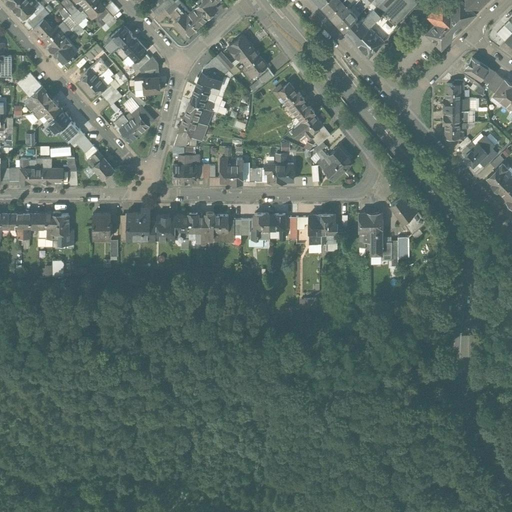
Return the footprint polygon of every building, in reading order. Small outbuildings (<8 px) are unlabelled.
[(19,0),(14,5),(24,17),(33,8),(31,6),(36,1),(35,0),(19,0)] [(86,0),(83,3),(87,8),(83,11),(91,19),(104,6),(99,0),(98,0),(86,0)] [(164,0),(155,0),(149,6),(154,11),(165,1),(164,0)] [(182,0),(180,0),(176,4),(184,12),(187,15),(190,12),(182,4),(185,2),(182,0)] [(203,0),(204,0),(199,5),(209,16),(218,8),(214,4),(217,1),(216,0),(203,0)] [(323,0),(321,2),(329,11),(340,0),(323,0)] [(340,0),(329,11),(337,19),(347,9),(351,6),(348,3),(347,1),(348,0),(340,0)] [(356,0),(351,6),(347,9),(352,15),(363,4),(365,6),(371,0),(356,0)] [(394,0),(381,13),(370,24),(385,38),(398,25),(395,22),(416,0),(394,0)] [(440,0),(430,10),(429,11),(430,13),(437,19),(429,27),(427,29),(429,31),(440,42),(442,44),(444,42),(455,31),(457,29),(456,29),(457,29),(456,29),(461,24),(462,24),(463,23),(463,22),(474,11),(475,11),(476,10),(476,9),(484,0),(440,0)] [(175,3),(172,7),(175,10),(176,9),(181,15),(184,12),(176,4),(175,3)] [(190,12),(187,15),(197,26),(209,16),(199,5),(190,12)] [(43,7),(32,18),(37,23),(48,13),(43,7)] [(358,21),(354,17),(344,27),(356,39),(370,24),(381,13),(375,7),(365,17),(363,15),(358,21)] [(347,9),(337,19),(344,27),(354,17),(352,15),(347,9)] [(187,15),(184,12),(181,15),(175,21),(182,29),(180,30),(186,36),(197,26),(187,15)] [(54,28),(44,18),(33,27),(43,38),(43,37),(51,46),(65,34),(63,32),(69,27),(63,21),(58,26),(57,25),(54,28)] [(123,24),(108,38),(114,44),(118,41),(121,44),(132,34),(123,24)] [(370,24),(356,39),(369,54),(385,38),(370,24)] [(511,32),(504,25),(497,33),(504,41),(511,32)] [(65,34),(51,46),(50,47),(57,54),(72,41),(71,40),(76,36),(71,30),(66,35),(65,34)] [(146,49),(132,34),(121,44),(123,47),(116,53),(123,60),(129,53),(135,60),(146,49)] [(260,55),(243,34),(229,45),(242,62),(243,60),(247,65),(259,55),(260,55)] [(97,43),(86,53),(91,59),(102,50),(97,43)] [(234,65),(222,51),(216,56),(229,69),(229,70),(234,65)] [(145,53),(132,65),(137,70),(139,67),(150,58),(145,53)] [(0,55),(0,71),(1,72),(1,75),(12,75),(12,55),(0,55)] [(72,55),(63,62),(68,69),(77,61),(72,55)] [(150,58),(139,67),(143,75),(159,74),(158,63),(152,55),(150,58)] [(216,56),(216,55),(206,65),(214,73),(224,77),(229,69),(216,56)] [(259,55),(247,65),(250,68),(246,71),(250,77),(267,64),(259,55)] [(488,67),(472,57),(465,68),(481,78),(482,77),(488,67)] [(97,61),(90,67),(93,71),(100,65),(97,61)] [(90,67),(83,74),(85,76),(79,81),(85,88),(98,76),(93,71),(90,67)] [(496,73),(488,67),(482,77),(489,82),(496,73)] [(270,69),(259,78),(263,83),(274,74),(270,69)] [(30,71),(17,81),(29,94),(41,84),(30,71)] [(127,79),(120,71),(115,75),(118,79),(116,80),(120,85),(127,79)] [(223,79),(202,71),(196,86),(208,90),(215,93),(217,94),(223,79)] [(489,82),(487,85),(496,91),(505,79),(496,73),(489,82)] [(109,75),(102,81),(106,85),(109,82),(113,79),(109,75)] [(159,75),(135,77),(136,86),(144,85),(145,91),(160,90),(159,75)] [(98,76),(85,88),(91,94),(97,90),(99,92),(106,85),(102,81),(98,76)] [(511,89),(511,84),(505,79),(496,91),(494,94),(504,101),(511,89)] [(455,80),(455,84),(447,84),(447,96),(447,97),(460,97),(460,88),(464,88),(464,80),(455,80)] [(477,83),(474,81),(471,87),(483,94),(485,88),(477,83)] [(109,82),(106,85),(99,92),(110,105),(122,95),(109,82)] [(281,84),(273,90),(278,96),(281,93),(287,100),(297,92),(289,82),(283,87),(281,84)] [(41,84),(29,94),(33,99),(29,102),(34,106),(37,103),(41,108),(53,97),(41,84)] [(13,96),(13,85),(3,85),(3,96),(13,96)] [(208,90),(196,86),(191,100),(203,105),(204,101),(207,94),(208,90)] [(146,102),(131,91),(127,96),(138,104),(142,107),(146,102)] [(287,106),(283,109),(285,112),(304,98),(299,91),(297,92),(287,100),(289,104),(287,106)] [(460,97),(447,97),(447,96),(444,96),(445,105),(447,105),(447,109),(469,109),(469,97),(460,97)] [(53,97),(41,108),(35,113),(37,116),(39,118),(45,112),(49,117),(61,107),(53,97)] [(285,112),(290,119),(290,120),(298,114),(302,120),(314,111),(304,98),(285,112)] [(203,105),(191,100),(185,115),(197,120),(206,123),(211,109),(211,108),(203,105)] [(138,104),(125,115),(129,120),(140,132),(154,120),(142,107),(138,104)] [(28,107),(21,108),(23,115),(29,114),(28,107)] [(61,107),(49,117),(52,121),(49,124),(53,129),(56,126),(59,130),(72,119),(61,107)] [(469,109),(447,109),(447,113),(445,113),(445,122),(446,122),(446,121),(459,121),(469,121),(469,109)] [(314,111),(302,120),(308,127),(305,129),(310,136),(311,135),(317,130),(315,128),(321,122),(313,112),(314,111)] [(125,115),(123,113),(114,121),(130,140),(140,132),(129,120),(125,115)] [(290,119),(289,120),(291,123),(294,127),(302,120),(298,114),(290,120),(290,119)] [(197,120),(185,115),(179,130),(200,138),(206,123),(197,120)] [(289,131),(292,135),(299,129),(302,132),(305,129),(308,127),(302,120),(294,127),(289,131)] [(84,134),(74,121),(62,132),(73,144),(76,141),(84,134)] [(459,121),(446,121),(446,122),(447,135),(454,135),(454,138),(463,138),(463,130),(459,130),(459,121)] [(291,123),(286,126),(289,131),(294,127),(291,123)] [(317,130),(311,135),(318,144),(322,141),(330,134),(323,125),(317,130)] [(189,136),(178,132),(174,144),(179,145),(184,145),(185,145),(189,136)] [(84,134),(76,141),(81,146),(89,139),(84,134)] [(486,135),(465,155),(473,165),(495,144),(486,135)] [(467,136),(459,143),(463,147),(471,140),(467,136)] [(51,153),(51,144),(45,144),(45,138),(42,138),(42,153),(51,153)] [(318,144),(314,148),(318,152),(322,149),(326,145),(322,141),(318,144)] [(179,145),(174,144),(174,154),(179,154),(184,154),(184,145),(179,145)] [(339,145),(328,155),(322,149),(318,152),(323,160),(325,162),(328,159),(331,163),(334,161),(336,163),(341,159),(348,165),(350,163),(351,163),(352,158),(351,158),(339,145)] [(493,146),(479,160),(485,165),(499,152),(493,146)] [(114,168),(98,150),(92,155),(97,162),(93,165),(103,177),(114,168)] [(506,159),(499,152),(490,162),(496,169),(502,163),(506,159)] [(277,162),(266,162),(266,170),(268,170),(268,179),(281,179),(281,162),(281,153),(277,153),(277,162)] [(190,154),(190,163),(185,163),(185,179),(196,179),(196,163),(199,163),(199,154),(190,154)] [(97,162),(92,155),(88,159),(93,165),(97,162)] [(75,156),(67,156),(68,169),(77,169),(75,156)] [(30,167),(30,157),(21,158),(21,180),(37,180),(36,167),(30,167)] [(227,157),(221,157),(221,180),(232,180),(232,162),(227,163),(227,157)] [(243,180),(243,157),(237,157),(237,162),(232,162),(232,180),(243,180)] [(334,161),(331,163),(328,159),(325,162),(323,160),(320,162),(334,178),(348,165),(341,159),(336,163),(334,161)] [(285,162),(281,162),(281,179),(286,179),(293,178),(293,162),(285,162)] [(185,179),(185,163),(180,163),(174,163),(174,180),(185,179)] [(496,169),(487,177),(492,182),(491,184),(497,190),(498,188),(508,178),(510,177),(509,177),(503,170),(507,167),(506,167),(502,163),(496,169)] [(511,167),(509,165),(506,167),(507,167),(503,170),(509,177),(511,174),(511,167)] [(10,167),(1,167),(1,180),(10,180),(10,167)] [(18,167),(10,167),(10,180),(18,179),(18,167)] [(44,167),(36,167),(37,180),(64,180),(64,167),(52,167),(47,167),(44,167)] [(508,178),(498,188),(508,198),(508,199),(511,195),(511,183),(509,181),(510,180),(508,178)] [(402,195),(390,204),(405,222),(411,217),(406,210),(411,207),(402,195)] [(411,231),(427,218),(416,203),(411,207),(406,210),(411,217),(405,222),(411,231)] [(150,217),(150,207),(142,206),(142,211),(133,211),(133,215),(127,215),(127,222),(128,222),(128,228),(134,228),(134,221),(143,221),(143,234),(157,234),(157,217),(150,217)] [(10,212),(0,211),(0,234),(1,234),(1,227),(0,226),(0,224),(10,224),(10,212)] [(53,211),(45,211),(45,212),(39,212),(39,224),(48,224),(53,224),(53,211)] [(61,211),(53,211),(53,224),(54,234),(60,234),(60,238),(71,238),(71,228),(69,228),(69,213),(61,213),(61,211)] [(110,212),(94,212),(93,212),(94,234),(111,233),(111,211),(110,211),(110,212)] [(189,213),(176,213),(176,221),(176,226),(181,226),(185,226),(190,226),(190,211),(189,211),(189,213)] [(198,213),(198,211),(190,211),(190,226),(197,226),(202,226),(202,213),(198,213)] [(214,211),(206,211),(206,213),(202,213),(202,226),(206,226),(214,226),(214,211)] [(228,213),(215,213),(215,211),(214,211),(214,226),(214,236),(234,236),(235,230),(235,218),(234,218),(228,218),(228,213)] [(270,211),(255,211),(255,216),(252,216),(252,224),(253,233),(270,233),(270,224),(270,211)] [(286,211),(270,211),(270,224),(281,224),(285,224),(286,211)] [(318,212),(310,212),(310,229),(318,229),(322,229),(322,211),(318,211),(318,212)] [(335,211),(322,211),(322,229),(326,229),(338,229),(338,221),(335,221),(335,211)] [(371,211),(360,211),(360,228),(366,228),(371,228),(371,211)] [(382,211),(371,211),(371,228),(371,237),(371,247),(382,247),(382,253),(392,253),(392,252),(392,238),(391,238),(382,238),(382,211)] [(24,212),(10,212),(10,224),(20,224),(24,224),(24,212)] [(39,212),(24,212),(24,224),(30,224),(39,224),(39,212)] [(157,217),(157,234),(176,234),(176,230),(172,230),(172,221),(176,221),(176,213),(157,213),(157,217)] [(250,216),(242,216),(241,230),(250,230),(250,216)] [(143,234),(143,221),(134,221),(134,228),(128,228),(128,234),(143,234)] [(176,221),(172,221),(172,230),(176,230),(181,230),(181,226),(176,226),(176,221)] [(409,233),(398,233),(398,236),(398,252),(409,252),(409,233)] [(62,255),(54,255),(54,268),(64,267),(64,257),(62,255)]
